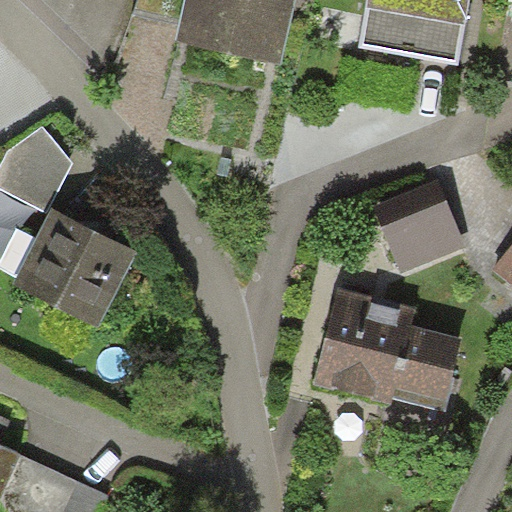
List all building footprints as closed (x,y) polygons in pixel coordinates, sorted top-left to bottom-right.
[(296,0),(188,0),(178,47),(281,70),(296,0)] [(470,0),(369,0),(360,51),(458,69),(470,0)] [(72,165),(42,130),(5,158),(0,167),(0,189),(49,215),(52,210),(72,165)] [(465,246),(448,205),(383,232),(401,273),(465,246)] [(12,291),(98,332),(138,256),(52,210),(49,215),(36,242),(16,280),(12,291)] [(36,242),(17,231),(0,262),(0,271),(16,280),(36,242)] [(511,247),(493,271),(511,287),(511,247)] [(415,311),(338,291),(314,386),(391,406),(395,389),(443,402),(458,345),(409,333),(415,311)] [(0,500),(20,457),(0,447),(0,500)] [(96,511),(105,495),(20,457),(0,500),(0,511),(96,511)]
